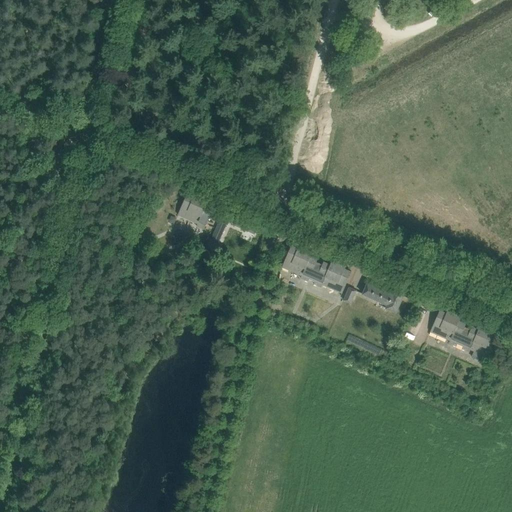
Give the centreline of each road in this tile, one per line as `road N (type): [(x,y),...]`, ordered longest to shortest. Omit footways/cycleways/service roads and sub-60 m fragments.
road 1 (unclassified): [(511,306),(88,122)]
road 2 (tertiary): [(0,508),(88,122)]
road 3 (track): [(282,210),(204,511)]
road 4 (track): [(282,210),(335,0)]
road 5 (unknown): [(54,114),(0,263)]
road 6 (tertiary): [(88,122),(119,0)]
